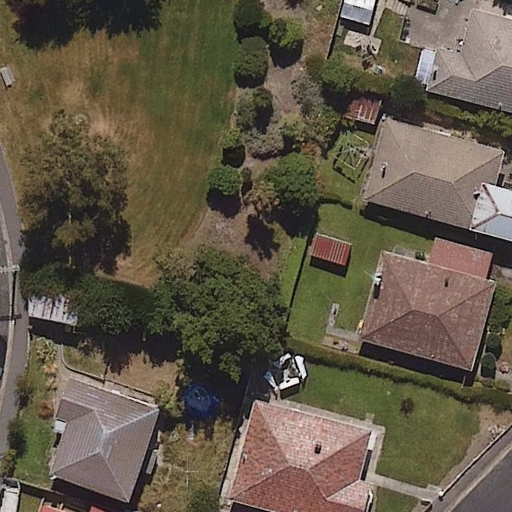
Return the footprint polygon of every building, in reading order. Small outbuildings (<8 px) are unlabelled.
[(511,14),(450,0),(418,0),(400,81),(511,106),(511,14)] [(385,98),(346,85),(338,109),(377,121),(385,98)] [(510,146),(387,114),(365,196),(511,234),(511,184),(501,182),(510,146)] [(362,238),(317,224),(308,254),(353,268),(362,238)] [(494,252),(440,237),(433,261),(390,249),(365,335),(477,367),(502,280),(487,276),(494,252)] [(167,405),(78,377),(49,470),(138,498),(167,405)] [(378,427),(260,397),(234,497),(276,508),(274,511),(369,511),(378,480),(366,476),(378,427)] [(104,511),(45,495),(40,511),(104,511)]
